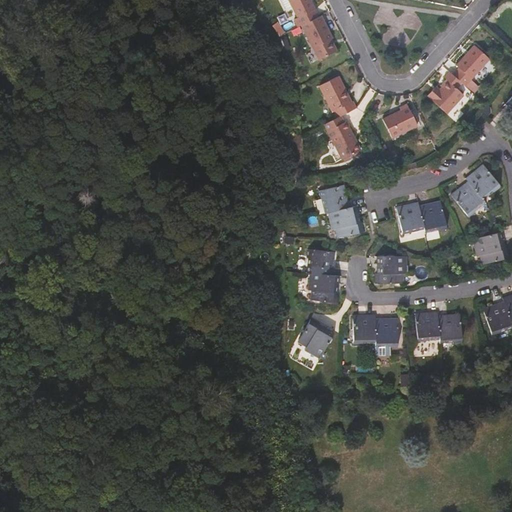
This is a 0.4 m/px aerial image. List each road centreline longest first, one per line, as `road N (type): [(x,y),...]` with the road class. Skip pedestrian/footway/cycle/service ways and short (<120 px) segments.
road 1 (residential): [(488,0),(411,82),(377,81),(336,0)]
road 2 (residential): [(511,276),(424,296),(368,298),(357,286),(357,265)]
road 3 (residential): [(511,174),(503,148),(489,141),(444,173),(377,197)]
